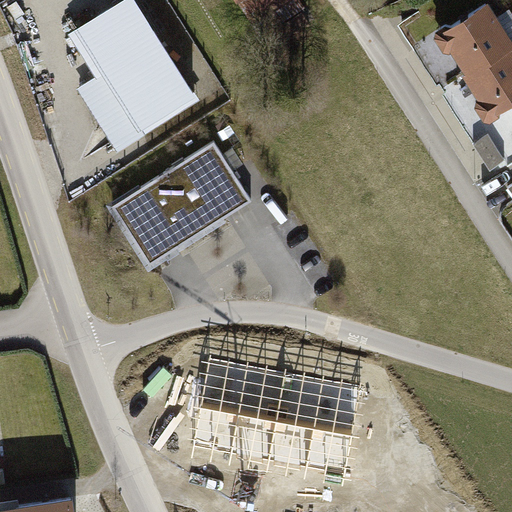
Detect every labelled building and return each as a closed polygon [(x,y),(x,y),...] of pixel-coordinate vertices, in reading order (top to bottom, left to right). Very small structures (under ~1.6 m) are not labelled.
[(78,84),(119,148),(204,95),(142,0),(108,0),(68,29),(97,71),(78,84)] [(471,71),(510,45),(511,43),(511,42),(487,4),(445,31),(471,71)] [(511,48),(510,45),(471,71),(468,72),(480,93),(477,106),(485,119),(494,119),(501,115),(501,109),(511,101),(511,48)] [(506,158),(488,132),(474,142),(491,168),(506,158)] [(221,142),(119,204),(156,265),(258,203),(221,142)] [(0,511),(75,511),(73,497),(0,510),(0,511)]
